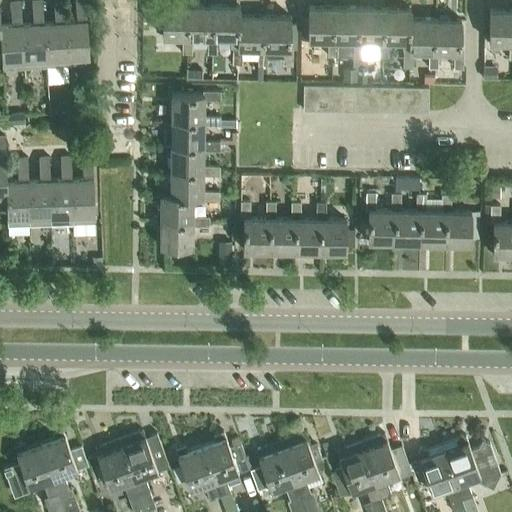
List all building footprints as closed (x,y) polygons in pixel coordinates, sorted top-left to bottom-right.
[(21,21),(22,21),(20,0),(10,0),(12,22),(0,22),(0,35),(1,46),(0,46),(2,68),(24,67),(21,21)] [(43,20),(44,20),(42,0),(32,0),(33,21),(22,21),(21,21),(24,67),(46,65),(43,20)] [(64,19),(66,19),(64,0),(53,0),(55,19),(44,20),(43,20),(46,65),(67,64),(64,19)] [(64,19),(67,64),(90,62),(85,0),(75,0),(77,18),(66,19),(64,19)] [(188,36),(188,3),(163,3),(162,36),(183,36),(183,52),(192,52),(192,36),(188,36)] [(213,36),(213,4),(188,3),(188,36),(192,36),(208,36),(208,53),(217,53),(217,36),(213,36)] [(142,4),(142,15),(158,15),(158,4),(142,4)] [(233,46),(239,46),(239,14),(239,4),(213,4),(213,36),(217,36),(229,36),(229,46),(233,46)] [(332,38),(332,6),(308,5),(307,38),(327,38),(327,55),(337,55),(337,38),(332,38)] [(332,38),(337,38),(337,55),(361,55),(362,39),(357,39),(358,6),(332,6),(332,38)] [(382,39),(383,7),(358,6),(357,39),(362,39),(378,39),(377,55),(387,55),(387,39),(382,39)] [(409,49),(409,40),(409,18),(409,7),(383,7),(382,39),(387,39),(403,40),(403,49),(409,49)] [(511,9),(489,9),(489,41),(508,41),(508,58),(511,57),(511,9)] [(267,64),(267,60),(267,48),(264,47),(264,15),(239,14),(239,46),(242,46),(242,47),(258,47),(258,64),(267,64)] [(290,15),(264,15),(264,47),(267,48),(267,60),(283,60),(282,64),(292,64),(292,47),(296,47),(297,22),(290,22),(290,15)] [(433,50),(433,18),(409,18),(409,40),(409,49),(412,49),(412,50),(428,50),(427,67),(437,67),(437,50),(433,50)] [(433,50),(437,50),(454,50),(453,67),(462,67),(462,50),(459,50),(460,18),(433,18),(433,50)] [(242,46),(239,46),(233,46),(233,64),(242,64),(242,47),(242,46)] [(412,49),(409,49),(403,49),(403,67),(411,67),(412,50),(412,49)] [(343,79),(356,79),(357,66),(343,66),(343,79)] [(171,92),(171,118),(203,119),(203,115),(204,99),(220,99),(220,89),(203,89),(203,93),(202,93),(202,84),(185,84),(185,92),(171,92)] [(315,109),(316,84),(303,84),(303,109),(315,109)] [(328,109),(328,84),(316,84),(315,109),(328,109)] [(340,109),(341,84),(328,84),(328,109),(340,109)] [(353,109),(353,85),(341,84),(340,109),(353,109)] [(365,110),(366,85),(353,85),(353,109),(365,110)] [(378,110),(378,85),(366,85),(365,110),(378,110)] [(390,110),(391,85),(378,85),(378,110),(390,110)] [(403,110),(403,85),(391,85),(390,110),(403,110)] [(415,111),(416,86),(403,85),(403,110),(415,111)] [(416,86),(415,111),(428,111),(428,86),(416,86)] [(24,122),(23,110),(5,111),(6,123),(24,122)] [(220,115),(203,115),(203,119),(171,118),(171,130),(164,130),(164,143),(171,144),(203,144),(203,140),(203,124),(235,124),(235,118),(220,118),(220,115)] [(171,144),(170,169),(202,169),(202,165),(203,149),(219,149),(219,140),(203,140),(203,144),(171,144)] [(70,176),(71,176),(71,154),(60,155),(60,177),(49,177),(50,222),(72,221),(70,176)] [(70,176),(72,221),(94,221),(92,154),(81,154),(82,176),(71,176),(70,176)] [(49,177),(49,155),(38,155),(39,177),(27,178),(28,223),(50,222),(49,177)] [(27,178),(27,156),(17,156),(17,178),(6,178),(5,178),(6,201),(6,223),(28,223),(27,178)] [(202,194),(202,190),(202,175),(218,175),(219,165),(202,165),(202,169),(170,169),(170,193),(192,194),(202,194)] [(202,190),(202,194),(202,199),(218,200),(219,190),(202,190)] [(394,209),(391,209),(374,208),(375,192),(365,192),(365,208),(368,208),(367,241),(393,241),(394,209)] [(416,209),(399,209),(400,192),(391,192),(391,209),(394,209),(393,241),(418,242),(419,209),(416,209)] [(444,210),(440,209),(425,209),(425,193),(416,192),(416,209),(419,209),(418,242),(444,242),(444,210)] [(192,194),(170,193),(160,193),(159,219),(192,219),(192,216),(192,194)] [(444,210),(444,242),(470,243),(470,210),(450,210),(451,193),(441,193),(440,209),(444,210)] [(265,216),(249,216),(249,200),(240,199),(240,217),(243,217),(242,249),(268,249),(269,217),(265,216)] [(294,217),(290,217),(274,217),(275,200),(265,200),(265,216),(269,217),(268,249),(293,250),(294,217)] [(315,217),(300,217),(300,201),(290,200),(290,217),(294,217),(293,250),(318,250),(319,217),(315,217)] [(353,246),(354,228),(345,228),(345,218),(324,218),(325,201),(316,201),(315,217),(319,217),(318,250),(344,251),(345,246),(353,246)] [(511,220),(498,220),(499,203),(489,203),(489,221),(492,221),(491,252),(511,252),(511,220)] [(192,219),(159,219),(159,245),(192,245),(192,225),(209,225),(209,216),(192,216),(192,219)] [(40,442),(65,511),(73,511),(80,510),(72,486),(68,487),(63,473),(77,468),(76,467),(88,463),(80,444),(70,448),(63,428),(52,431),(54,437),(40,442)] [(119,437),(145,509),(156,505),(145,475),(169,466),(157,431),(145,436),(143,429),(132,433),(119,437)] [(202,445),(219,495),(221,500),(230,496),(229,491),(231,491),(225,475),(239,470),(238,470),(249,466),(240,441),(229,445),(224,431),(214,434),(216,440),(202,445)] [(280,440),(307,511),(321,511),(314,490),(311,491),(306,476),(320,471),(318,467),(325,465),(318,444),(311,447),(305,431),(280,440)] [(361,441),(382,497),(392,493),(386,478),(398,473),(399,476),(411,471),(400,443),(390,447),(385,433),(361,441)] [(442,444),(461,499),(473,495),(468,483),(478,480),(494,487),(501,472),(490,442),(481,435),(478,446),(471,449),(466,435),(465,435),(460,433),(458,437),(455,438),(456,439),(442,444)] [(133,511),(137,511),(145,509),(119,437),(105,442),(94,446),(109,487),(123,482),(133,511)] [(291,511),(307,511),(280,440),(256,448),(262,464),(251,468),(258,489),(269,484),(271,489),(284,484),(290,499),(287,500),(291,511)] [(65,511),(40,442),(27,446),(25,441),(14,445),(28,485),(42,481),(47,495),(43,497),(48,511),(65,511)] [(387,511),(382,497),(361,441),(337,450),(343,466),(331,470),(340,494),(365,485),(370,500),(364,502),(367,511),(387,511)] [(188,450),(186,444),(175,448),(182,465),(173,468),(178,481),(187,477),(191,488),(204,483),(209,499),(219,495),(202,445),(188,450)] [(464,507),(461,499),(442,444),(428,449),(428,448),(425,449),(421,447),(419,451),(418,452),(432,492),(446,487),(454,511),(464,507)]
